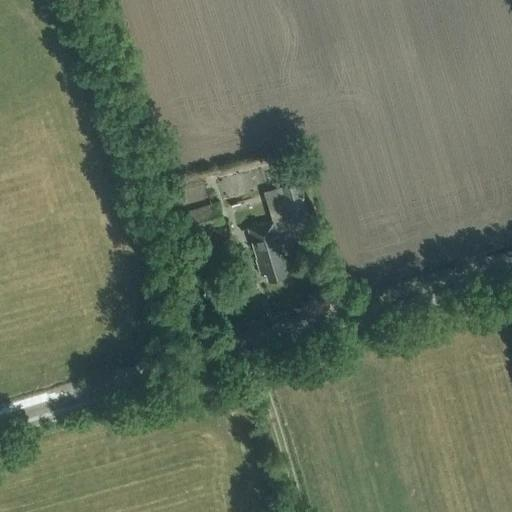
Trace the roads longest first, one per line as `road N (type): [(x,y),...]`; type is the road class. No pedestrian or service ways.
road 1 (tertiary): [(511,266),(0,420)]
road 2 (track): [(248,345),(296,511)]
